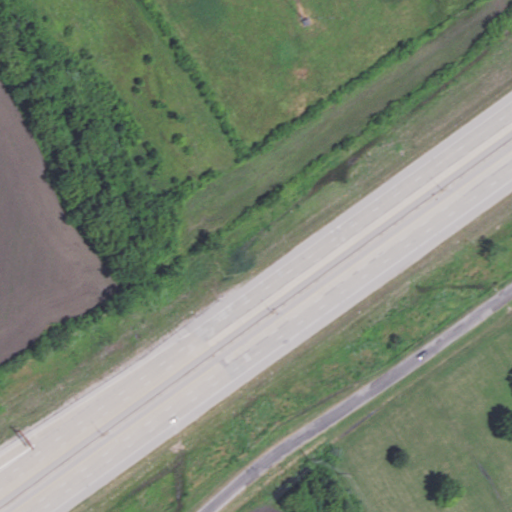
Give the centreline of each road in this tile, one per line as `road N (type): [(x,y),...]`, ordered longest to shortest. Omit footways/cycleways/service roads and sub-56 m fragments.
road 1 (motorway): [(511,104),(0,474)]
road 2 (motorway): [(42,511),(511,172)]
road 3 (residential): [(206,511),(279,450),(511,288)]
